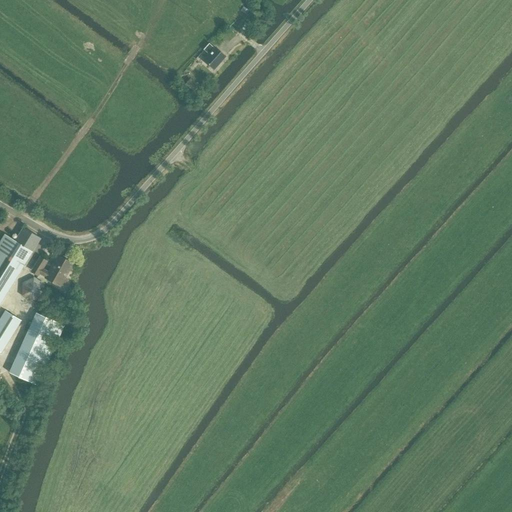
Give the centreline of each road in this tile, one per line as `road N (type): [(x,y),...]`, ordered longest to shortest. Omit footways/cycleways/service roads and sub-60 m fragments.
road 1 (unclassified): [(85,241),(109,227),(309,0)]
road 2 (track): [(161,0),(91,120),(19,217)]
